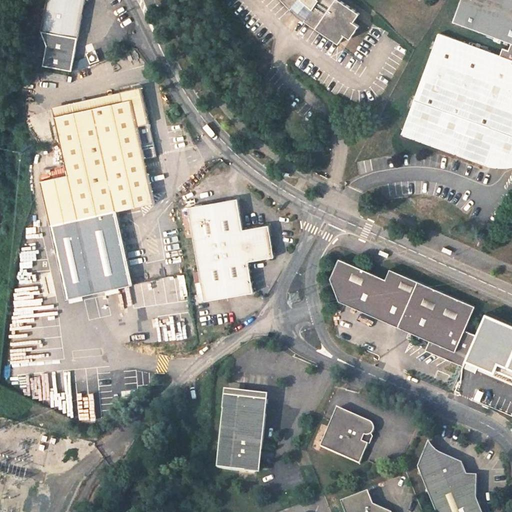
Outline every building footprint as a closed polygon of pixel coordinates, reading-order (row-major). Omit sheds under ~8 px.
[(85,0),(47,0),(42,29),(48,44),(44,64),(73,69),(79,36),(85,0)] [(293,5),(304,16),(303,17),(336,43),(344,35),(348,38),(358,27),(352,22),(359,14),(339,0),(282,0),(290,8),(293,5)] [(511,0),(460,0),(452,23),(509,44),(506,51),(500,50),(498,55),(511,60),(511,0)] [(436,33),(399,134),(483,166),(489,150),(511,158),(511,60),(498,55),(497,57),(436,33)] [(156,202),(146,159),(157,157),(150,122),(144,94),(142,86),(122,90),(124,101),(55,115),(68,174),(52,177),(40,179),(49,225),(53,242),(121,227),(118,210),(156,202)] [(124,101),(122,90),(53,105),(55,115),(124,101)] [(181,112),(177,107),(171,111),(175,116),(181,112)] [(243,228),(238,198),(188,206),(203,299),(252,291),(248,261),(256,259),(274,257),(269,224),(243,228)] [(121,227),(53,242),(59,270),(65,299),(133,285),(133,284),(121,227)] [(428,352),(465,368),(479,337),(468,332),(478,307),(393,270),(389,280),(342,260),(333,280),(342,303),(432,342),(428,352)] [(65,299),(59,270),(50,272),(56,301),(65,299)] [(194,338),(192,317),(155,321),(157,342),(194,338)] [(511,337),(496,331),(478,372),(489,377),(487,383),(511,394),(511,337)] [(262,449),(268,400),(226,395),(217,468),(256,472),(258,449),(262,449)] [(372,419),(339,405),(322,444),(360,461),(369,441),(367,440),(371,432),(372,431),(374,430),(375,427),(375,424),(374,422),(372,419)] [(429,442),(417,467),(436,511),(482,511),(477,498),(477,475),(467,475),(460,458),(439,452),(436,450),(434,448),(430,444),(429,442)] [(367,491),(353,496),(372,504),(367,491)] [(389,511),(372,504),(353,496),(340,502),(343,511),(389,511)]
